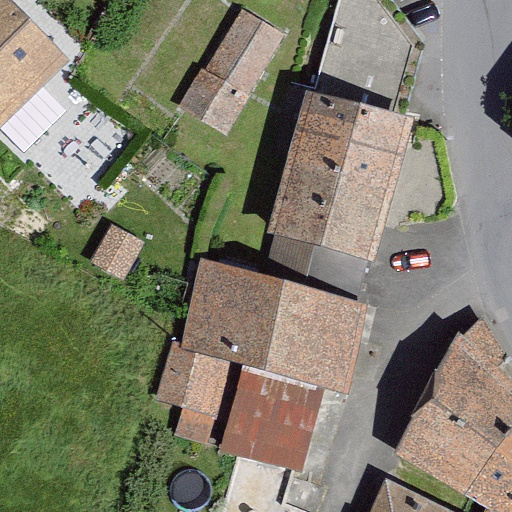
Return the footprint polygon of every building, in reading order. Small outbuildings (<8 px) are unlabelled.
[(286,50),(239,23),(180,128),(226,154),(286,50)] [(0,143),(58,86),(0,28),(0,143)] [(398,143),(298,117),(261,257),(361,283),(398,143)] [(370,318),(198,272),(148,456),(288,494),(310,411),(343,420),(370,318)] [(511,511),(511,384),(478,331),(452,355),(406,435),(373,511),(511,511)]
